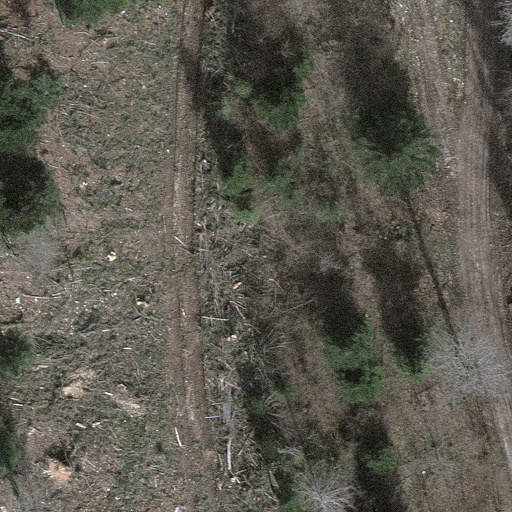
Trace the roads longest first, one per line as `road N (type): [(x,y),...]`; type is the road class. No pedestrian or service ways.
road 1 (track): [(474,132),(487,258),(511,375)]
road 2 (track): [(474,132),(426,0)]
road 3 (track): [(475,0),(474,132)]
